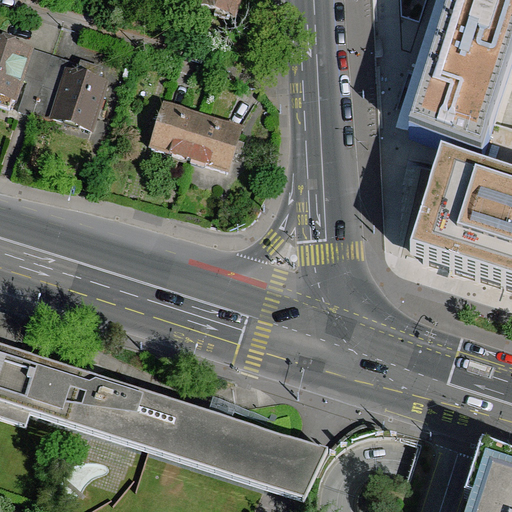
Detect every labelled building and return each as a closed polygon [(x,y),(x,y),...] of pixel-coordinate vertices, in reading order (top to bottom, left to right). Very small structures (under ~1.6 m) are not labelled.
[(199,0),(198,6),(234,18),(240,0),(199,0)] [(511,0),(442,0),(398,134),(475,159),(511,43),(511,0)] [(30,55),(0,45),(0,96),(15,102),(21,81),(30,55)] [(42,88),(52,58),(31,51),(30,55),(21,81),(28,84),(42,88)] [(78,78),(81,67),(52,58),(42,88),(62,94),(68,75),(78,78)] [(78,78),(97,85),(101,71),(82,65),(81,67),(78,78)] [(62,94),(54,119),(92,132),(106,87),(97,85),(78,78),(68,75),(62,94)] [(33,117),(42,88),(28,84),(19,113),(33,117)] [(62,94),(42,88),(33,117),(53,124),(54,119),(62,94)] [(151,151),(190,163),(204,120),(165,108),(151,151)] [(204,120),(190,163),(227,175),(242,132),(204,120)] [(511,183),(448,163),(415,267),(511,298),(511,183)] [(0,347),(0,407),(286,499),(313,508),(336,455),(311,447),(29,357),(0,347)] [(511,511),(511,467),(481,457),(466,504),(473,505),(470,511),(511,511)]
